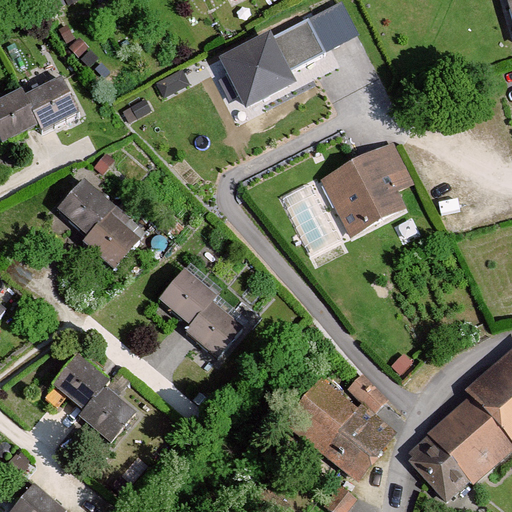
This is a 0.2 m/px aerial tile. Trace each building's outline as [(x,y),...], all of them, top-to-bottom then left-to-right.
[(323,50),(305,15),(267,35),(264,29),(214,55),(240,105),(290,80),(285,70),(323,50)] [(20,94),(0,104),(0,144),(2,147),(37,128),(42,136),(79,116),(59,81),(24,100),(20,94)] [(322,184),(349,241),(406,213),(397,195),(412,188),(393,150),(322,184)] [(82,187),(58,216),(89,240),(83,247),(115,272),(139,243),(108,218),(113,212),(82,187)] [(181,273),(158,304),(190,328),(184,337),(219,364),(242,333),(209,308),(216,299),(181,273)] [(80,424),(112,448),(136,416),(105,393),(112,384),(80,360),(53,395),(84,418),(80,424)] [(511,372),(409,466),(447,509),(511,450),(511,372)] [(384,401),(359,376),(347,388),(372,413),(384,401)] [(395,440),(323,386),(289,430),(361,485),(395,440)] [(345,511),(354,500),(339,488),(326,505),(334,511),(345,511)] [(60,511),(33,489),(14,511),(60,511)]
